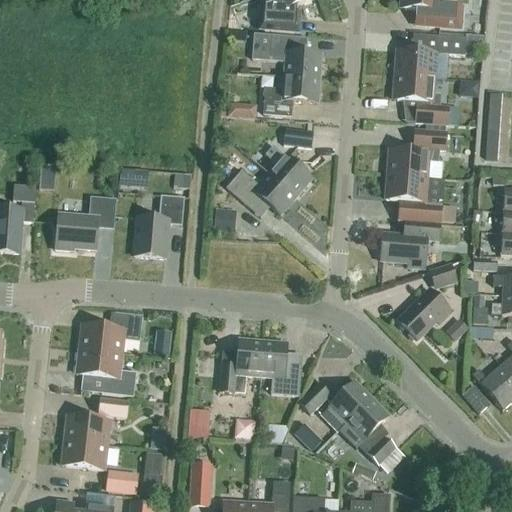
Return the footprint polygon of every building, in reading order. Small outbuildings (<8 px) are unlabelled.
[(295,16),(295,8),(314,2),(312,0),(272,0),(274,7),(265,10),(263,33),(298,35),(300,16),(295,16)] [(440,7),(440,0),(400,0),(400,11),(415,12),(413,27),(459,31),(460,9),(440,7)] [(283,78),(319,82),(320,58),(292,56),(293,40),(253,37),(251,62),(284,64),(283,78)] [(394,78),(434,81),(436,57),(464,59),(465,41),(433,39),(432,56),(396,53),(394,78)] [(317,106),(319,82),(283,78),(282,92),(265,91),(262,117),(290,119),(291,104),(317,106)] [(432,97),(434,81),(394,78),(392,103),(430,106),(430,109),(416,108),(415,126),(447,128),(448,111),(438,110),(439,98),(432,97)] [(500,96),(488,95),(488,105),(500,105),(500,96)] [(500,105),(488,105),(487,114),(499,115),(500,105)] [(255,108),(228,106),(227,120),(254,122),(255,108)] [(498,124),(499,115),(487,114),(486,124),(498,124)] [(498,124),(486,124),(486,133),(498,134),(498,124)] [(285,131),(283,148),(311,152),(313,135),(285,131)] [(498,134),(486,133),(485,142),(497,143),(498,134)] [(388,153),(387,178),(426,181),(427,165),(437,165),(438,154),(444,154),(446,137),(414,134),(412,155),(388,153)] [(497,143),(485,142),(484,152),(496,153),(497,143)] [(268,177),(295,200),(311,182),(272,148),(264,158),(276,168),(268,177)] [(496,153),(484,152),(484,161),(496,162),(496,153)] [(133,171),(120,170),(118,188),(132,189),(133,171)] [(280,218),(295,200),(268,177),(258,188),(241,173),(225,191),(250,212),(259,201),(280,218)] [(43,174),(42,197),(59,198),(60,175),(43,174)] [(387,178),(385,202),(398,203),(397,224),(402,225),(439,228),(440,210),(424,209),(424,205),(426,181),(387,178)] [(32,226),(35,190),(13,188),(12,205),(21,205),(20,213),(0,211),(0,255),(18,257),(20,225),(32,226)] [(502,214),(511,215),(511,193),(503,193),(502,214)] [(158,223),(137,221),(134,259),(164,262),(167,228),(181,229),(183,201),(160,199),(158,223)] [(73,252),(95,254),(97,225),(114,226),(116,202),(89,200),(88,219),(57,217),(54,253),(73,254),(73,252)] [(235,213),(214,212),(213,234),(234,235),(235,213)] [(481,215),(473,213),(471,226),(478,227),(481,215)] [(511,237),(511,215),(502,214),(500,236),(511,237)] [(382,237),(380,264),(407,266),(407,270),(423,272),(425,244),(437,245),(439,228),(402,225),(402,239),(382,237)] [(511,259),(511,237),(500,236),(499,259),(511,259)] [(472,273),(495,275),(496,265),(472,264),(472,273)] [(428,273),(434,293),(457,286),(450,266),(428,273)] [(502,290),(501,299),(511,299),(511,279),(502,279),(492,279),(491,289),(502,290)] [(439,327),(450,315),(429,293),(397,324),(416,343),(435,324),(439,327)] [(511,299),(501,299),(501,307),(490,307),(490,318),(500,318),(511,319),(511,299)] [(78,353),(121,358),(122,343),(139,345),(142,319),(110,316),(108,331),(81,328),(78,353)] [(454,345),(468,332),(459,322),(445,335),(454,345)] [(246,379),(259,380),(262,344),(238,342),(236,368),(221,367),(219,395),(244,397),(246,379)] [(511,358),(499,370),(511,384),(511,342),(511,343),(505,348),(511,356),(511,358)] [(262,344),(259,380),(283,382),(286,346),(262,344)] [(76,377),(103,380),(101,396),(133,400),(135,375),(119,374),(121,358),(78,353),(76,377)] [(511,384),(499,370),(485,382),(477,372),(470,378),(501,413),(511,403),(511,384)] [(302,375),(288,374),(286,399),(300,400),(302,375)] [(345,427),(371,402),(354,385),(328,410),(345,427)] [(329,398),(317,387),(298,407),(309,418),(329,398)] [(461,399),(477,417),(489,406),(473,388),(461,399)] [(127,404),(99,401),(97,419),(125,423),(127,404)] [(395,452),(384,441),(387,438),(378,428),(388,419),(371,402),(345,427),(337,435),(355,452),(358,449),(366,457),(377,469),(395,452)] [(64,444),(106,449),(109,425),(67,419),(64,444)] [(234,441),(252,442),(253,424),(235,424),(234,441)] [(285,429),(267,428),(267,445),(279,445),(285,429)] [(103,473),(106,449),(64,444),(61,468),(103,473)] [(209,511),(211,467),(189,466),(187,511),(209,511)] [(375,474),(354,466),(351,475),(372,483),(375,474)] [(137,477),(107,473),(105,495),(135,498),(137,477)] [(271,508),(247,507),(246,511),(287,511),(289,486),(272,485),(271,508)] [(349,511),(387,511),(388,499),(371,498),(371,506),(350,505),(349,511)] [(322,511),(324,502),(293,500),(292,511),(322,511)]
